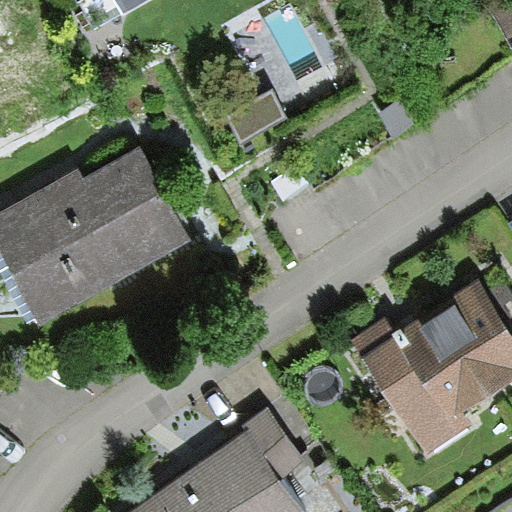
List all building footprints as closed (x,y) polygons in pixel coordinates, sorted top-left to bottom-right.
[(79,0),(96,30),(147,0),(79,0)] [(0,49),(20,38),(0,1),(0,49)] [(77,165),(0,210),(0,247),(49,328),(199,238),(143,145),(86,180),(77,165)] [(386,318),(353,338),(426,454),(468,428),(461,417),(511,385),(511,332),(480,281),(396,333),(386,318)] [(307,465),(265,408),(243,424),(248,430),(135,511),(301,511),(282,484),(307,465)]
